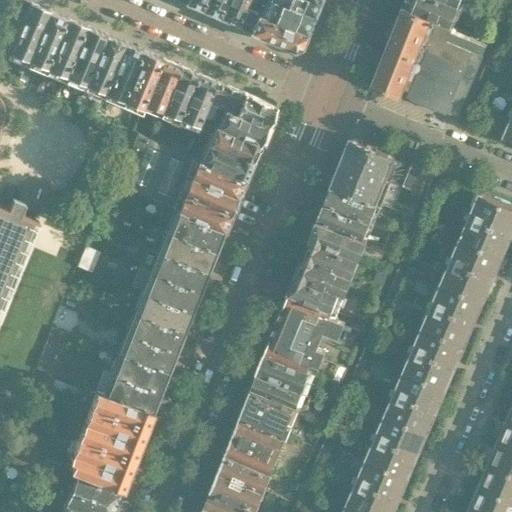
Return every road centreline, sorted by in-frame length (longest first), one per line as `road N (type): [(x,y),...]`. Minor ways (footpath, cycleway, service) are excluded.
road 1 (tertiary): [(156,511),(322,91)]
road 2 (residential): [(106,0),(322,91)]
road 3 (residential): [(511,306),(423,511)]
road 4 (residential): [(511,170),(322,91)]
